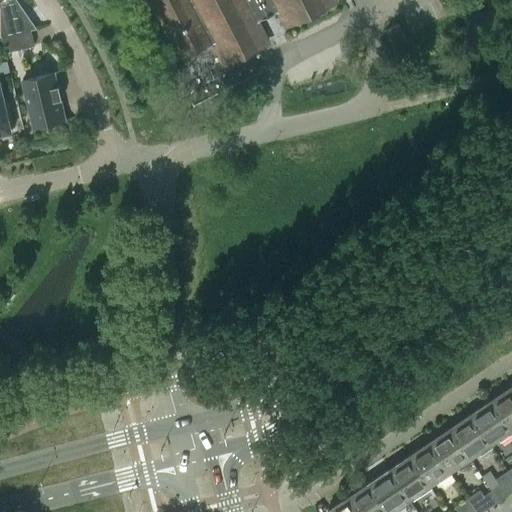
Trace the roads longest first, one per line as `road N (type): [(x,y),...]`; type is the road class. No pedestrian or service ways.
road 1 (residential): [(184,423),(165,361),(158,206),(168,167)]
road 2 (tertiary): [(380,330),(270,400),(184,423)]
road 3 (residential): [(168,167),(205,146),(371,107)]
road 4 (tertiary): [(215,457),(278,433),(380,330)]
road 5 (tertiary): [(184,423),(0,470)]
road 6 (tertiary): [(0,509),(180,465)]
road 7 (residential): [(114,166),(96,101),(44,0)]
road 8 (tertiary): [(511,213),(380,330)]
